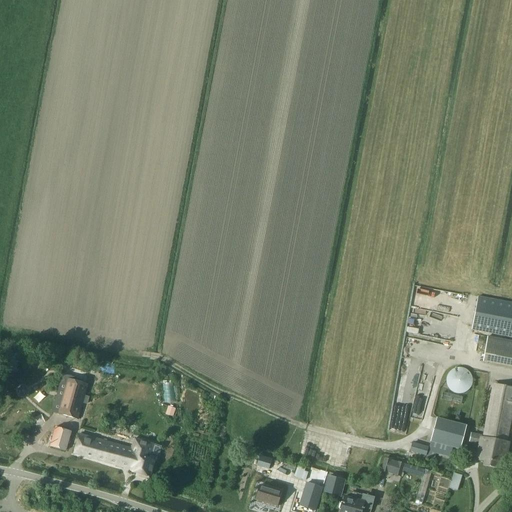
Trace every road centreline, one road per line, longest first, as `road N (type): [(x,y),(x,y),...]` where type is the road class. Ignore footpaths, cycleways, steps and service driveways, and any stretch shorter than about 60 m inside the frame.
road 1 (track): [(18,329),(173,358),(219,399),(388,446),(426,424),(443,365),(511,370)]
road 2 (unclassified): [(150,511),(11,472)]
